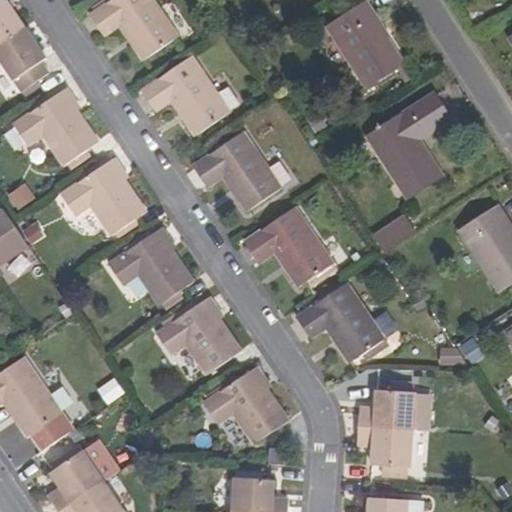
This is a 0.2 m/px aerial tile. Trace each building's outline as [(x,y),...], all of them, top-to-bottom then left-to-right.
[(0,46),(25,29),(6,0),(1,0),(0,1),(0,46)] [(180,38),(154,0),(117,0),(93,16),(106,35),(121,27),(145,62),(180,38)] [(369,2),(329,27),(368,89),(405,65),(376,18),(378,17),(369,2)] [(44,64),(48,61),(25,29),(0,46),(0,60),(22,93),(50,74),(44,64)] [(232,113),(195,57),(144,91),(157,110),(173,102),(197,136),(232,113)] [(68,90),(16,125),(29,145),(44,136),(65,166),(98,143),(71,105),(75,101),(68,90)] [(452,120),(436,95),(370,136),(409,200),(444,177),(421,140),(452,120)] [(284,190),(246,133),(196,167),(209,187),(226,178),(249,213),(284,190)] [(123,172),(115,159),(64,194),(78,214),(92,205),(113,236),(145,214),(119,175),(123,172)] [(29,183),(10,193),(19,209),(37,199),(29,183)] [(500,207),(460,232),(499,293),(511,284),(511,231),(507,223),(508,222),(500,207)] [(335,263),(297,209),(247,242),(260,261),(275,252),(299,287),(335,263)] [(0,266),(29,246),(11,220),(0,226),(0,266)] [(171,241),(163,227),(111,263),(124,284),(140,275),(161,305),(193,282),(167,243),(171,241)] [(297,318),(310,337),(326,328),(349,365),(387,339),(349,282),(297,318)] [(210,297),(159,332),(173,353),(187,344),(209,374),(241,351),(215,313),(219,310),(210,297)] [(442,362),(459,363),(460,347),(443,346),(442,362)] [(64,412),(26,357),(0,374),(0,406),(6,402),(29,436),(33,433),(44,450),(75,428),(64,412)] [(267,380),(258,366),(206,402),(221,423),(235,414),(255,444),(289,421),(263,383),(267,380)] [(428,426),(429,405),(413,404),(414,388),(411,388),(411,379),(389,378),(388,386),(375,385),(374,401),(359,400),(357,421),(412,425),(428,426)] [(414,388),(413,404),(429,405),(429,389),(414,388)] [(371,460),(409,462),(412,425),(357,421),(356,440),(372,441),(371,460)] [(61,488),(48,497),(57,511),(58,511),(102,482),(81,451),(50,472),(61,488)] [(234,511),(288,511),(289,499),(274,497),(275,479),(237,477),(234,511)] [(121,511),(102,482),(58,511),(121,511)] [(369,508),(354,508),(353,511),(423,511),(424,495),(370,490),(369,508)]
